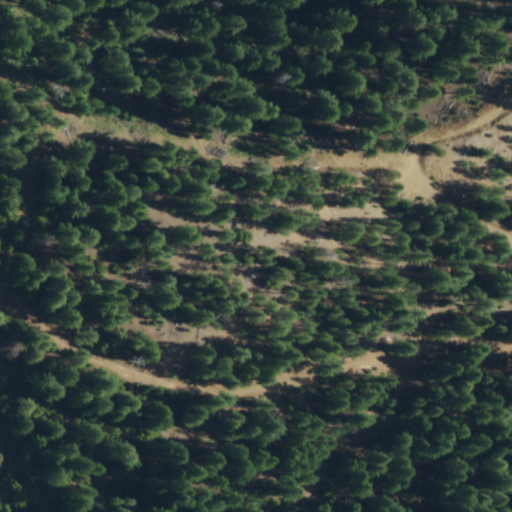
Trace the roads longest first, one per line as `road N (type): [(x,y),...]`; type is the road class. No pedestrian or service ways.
road 1 (track): [(0,317),(143,386),(208,403),(234,404),(349,372),(511,369)]
road 2 (track): [(56,121),(150,152),(389,177),(511,249)]
